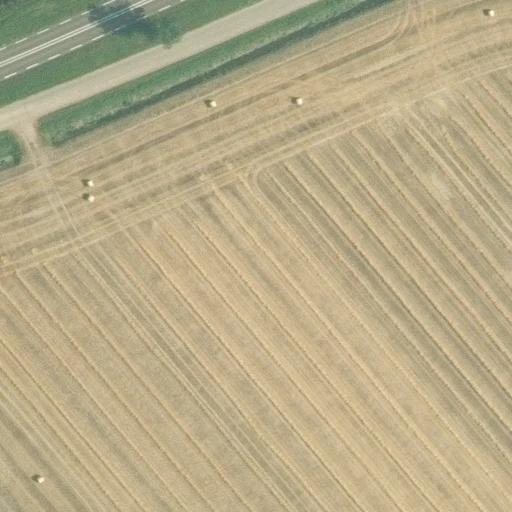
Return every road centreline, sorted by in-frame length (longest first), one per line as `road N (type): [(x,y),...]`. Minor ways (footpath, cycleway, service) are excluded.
road 1 (unclassified): [(0,126),(299,0)]
road 2 (primary): [(153,0),(0,68)]
